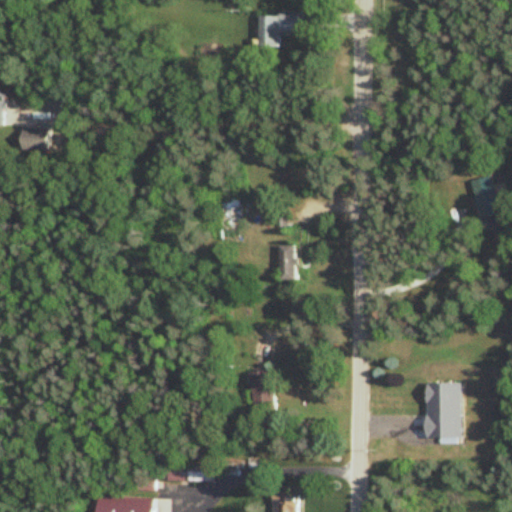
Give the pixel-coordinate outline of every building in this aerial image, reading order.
[(282,48),(282,34),(299,34),(299,16),(261,16),(261,48),(282,48)] [(0,127),(8,127),(8,92),(0,92),(0,127)] [(53,131),(25,131),(25,151),(53,151),(53,131)] [(482,220),(501,215),(491,178),(471,183),(482,220)] [(280,281),(297,281),(297,246),(280,246),(280,281)] [(276,410),(268,370),(249,374),(256,414),(276,410)] [(438,375),(438,413),(458,413),(458,375),(438,375)] [(167,464),(167,482),(213,482),(213,464),(167,464)] [(132,490),(151,490),(151,480),(132,480),(132,490)] [(297,511),(298,488),(273,488),(272,511),(297,511)] [(154,511),(155,498),(100,497),(99,511),(154,511)]
